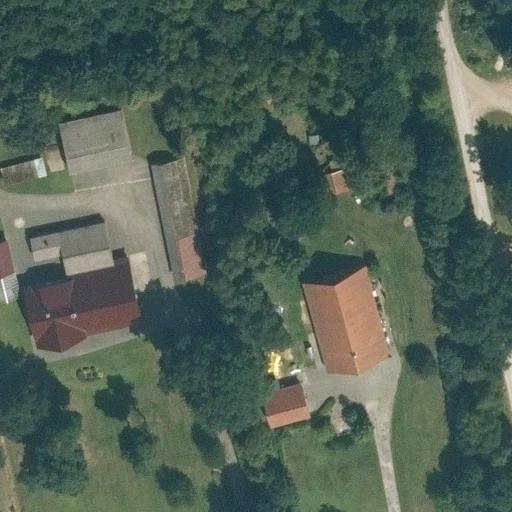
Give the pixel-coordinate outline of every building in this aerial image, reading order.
[(60,120),(70,168),(134,154),(123,106),(60,120)] [(188,153),(151,160),(175,277),(212,269),(188,153)] [(42,154),(1,166),(6,182),(47,171),(42,154)] [(64,253),(68,272),(117,260),(116,255),(107,217),(31,235),(37,260),(64,253)] [(0,297),(21,292),(8,237),(0,238),(0,297)] [(40,343),(144,318),(129,252),(116,255),(117,260),(68,272),(26,282),(40,343)] [(303,279),(328,367),(391,349),(366,261),(303,279)] [(303,334),(306,347),(313,345),(310,332),(303,334)] [(301,379),(263,389),(272,423),(311,413),(301,379)] [(330,423),(332,431),(341,432),(346,426),(344,420),(336,417),(330,423)]
